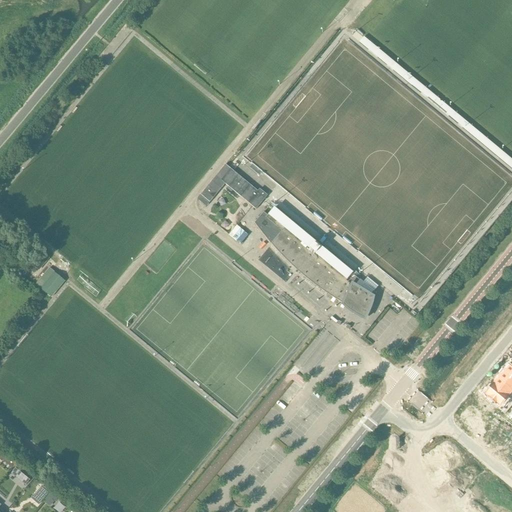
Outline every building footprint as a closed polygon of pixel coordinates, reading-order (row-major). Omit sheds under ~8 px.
[(511,159),(363,37),(358,43),(511,170),(511,159)] [(225,164),(200,195),(209,202),(225,184),(252,206),(256,209),(267,195),(260,189),(258,191),(228,167),(225,164)] [(209,202),(200,195),(196,199),(205,207),(209,202)] [(264,212),(255,223),(271,244),(282,256),(293,266),(305,277),(317,286),(330,295),(343,304),(346,306),(350,308),(354,309),(357,311),(361,313),(365,315),(373,296),(375,292),(374,292),(363,283),(273,208),(268,215),(264,212)] [(321,221),(323,219),(315,212),(313,214),(321,221)] [(350,245),(352,243),(344,236),(342,238),(350,245)] [(40,250),(29,263),(30,263),(37,269),(39,271),(50,258),(40,250)] [(54,272),(41,289),(52,298),(65,281),(54,272)] [(511,378),(504,372),(499,379),(511,389),(511,378)] [(493,384),(493,385),(511,400),(508,397),(510,394),(511,391),(511,389),(499,379),(494,385),(493,384)] [(489,389),(486,393),(490,397),(489,398),(496,404),(497,403),(501,406),(505,409),(511,400),(493,385),(489,389)] [(7,455),(3,460),(3,461),(11,468),(12,468),(17,462),(7,455)] [(18,465),(12,472),(18,477),(24,470),(18,465)]
